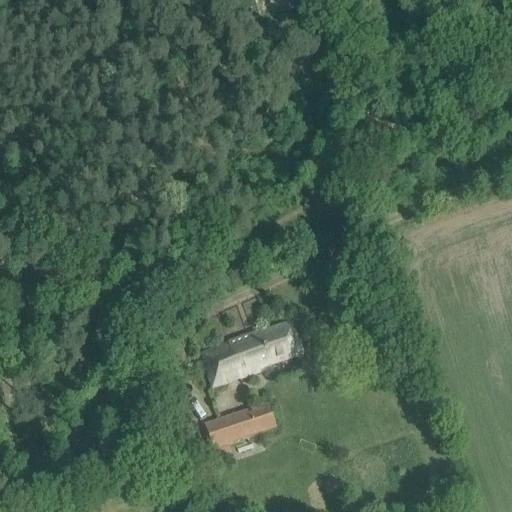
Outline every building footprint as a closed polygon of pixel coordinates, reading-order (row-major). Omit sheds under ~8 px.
[(256,0),(261,15),(294,6),(292,0),(256,0)] [(202,355),(212,388),(301,355),(291,325),(259,335),(259,333),(202,355)] [(206,426),(214,450),(276,429),(268,405),(206,426)] [(168,433),(177,459),(200,450),(191,424),(168,433)] [(133,446),(141,467),(168,458),(161,437),(133,446)]
